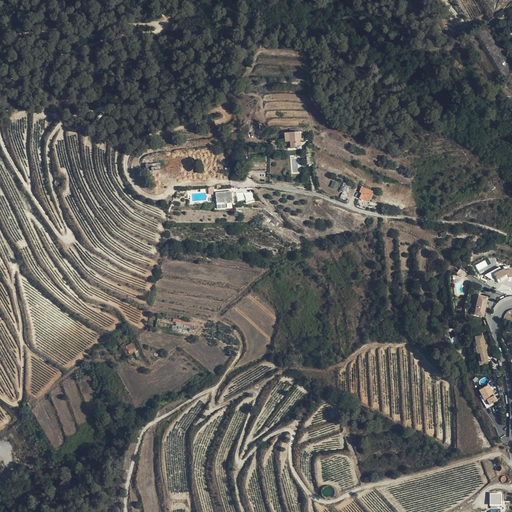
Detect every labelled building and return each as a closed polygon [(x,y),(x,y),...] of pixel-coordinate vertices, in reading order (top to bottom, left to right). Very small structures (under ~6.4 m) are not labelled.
[(511,75),(511,57),(492,24),(482,32),(509,77),(511,75)] [(300,145),(299,131),(284,133),(285,138),(290,138),(291,147),(296,147),(296,145),(300,145)] [(161,161),(146,164),(147,172),(163,169),(161,161)] [(369,202),(372,192),(361,187),(359,193),(362,194),(360,198),(369,202)] [(232,203),(232,191),(215,192),(216,203),(225,202),(225,203),(232,203)] [(495,284),(511,276),(511,270),(509,265),(501,269),(501,267),(489,272),(495,284)] [(489,296),(480,294),(477,306),(475,314),(485,316),(489,296)] [(193,322),(158,315),(155,327),(190,334),(193,322)] [(489,360),(482,335),(475,337),(477,346),(475,347),(477,353),(479,353),(481,362),(489,360)] [(130,354),(128,349),(126,350),(123,344),(119,346),(125,359),(130,357),(129,354),(130,354)] [(126,347),(128,349),(130,354),(132,352),(137,361),(143,359),(138,350),(136,351),(132,344),(126,347)] [(481,389),(483,393),(485,396),(486,395),(492,406),(494,405),(493,403),(498,400),(489,385),(481,389)] [(485,396),(483,393),(481,395),(488,408),(492,406),(486,395),(485,396)] [(503,505),(502,493),(491,493),(491,505),(503,505)]
